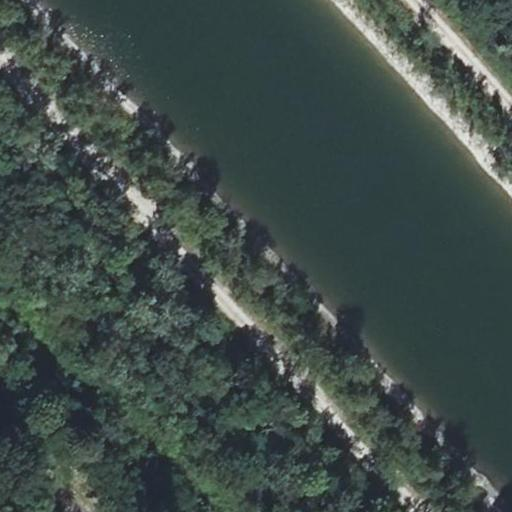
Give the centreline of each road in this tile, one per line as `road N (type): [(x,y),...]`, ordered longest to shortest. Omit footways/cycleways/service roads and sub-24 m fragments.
road 1 (track): [(0,62),(421,511)]
road 2 (track): [(511,115),(403,0)]
